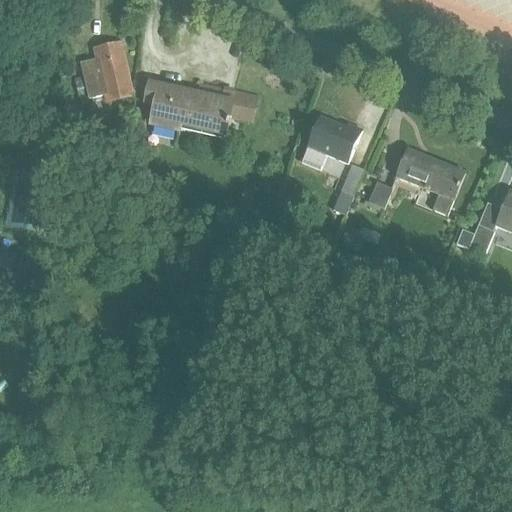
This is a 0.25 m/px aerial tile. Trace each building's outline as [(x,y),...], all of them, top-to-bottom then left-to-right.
[(132,97),(120,46),(95,52),(97,61),(80,65),(88,101),(105,97),(107,103),(132,97)] [(232,119),(251,124),(256,100),(201,88),(199,96),(150,86),(146,104),(156,106),(152,126),(179,132),(180,127),(225,137),(226,131),(229,132),(232,119)] [(321,120),(308,150),(302,166),(321,174),(328,158),(349,166),(362,132),(348,126),(347,130),(321,120)] [(408,151),(397,179),(440,196),(433,212),(448,218),(465,175),(443,166),(442,169),(421,161),(423,157),(408,151)] [(344,194),(337,212),(346,216),(365,172),(352,167),(341,193),(344,194)] [(15,169),(8,221),(47,226),(54,175),(15,169)] [(257,179),(253,188),(263,192),(267,182),(257,179)] [(377,184),(369,205),(385,211),(393,190),(377,184)] [(496,228),(511,234),(511,193),(510,192),(496,228)] [(463,230),(457,246),(469,250),(484,257),(491,241),(494,233),(478,227),(475,235),(463,230)] [(347,235),(342,247),(359,254),(363,242),(347,235)] [(272,237),(265,245),(273,253),(280,245),(272,237)] [(17,419),(9,420),(10,433),(19,432),(17,419)]
